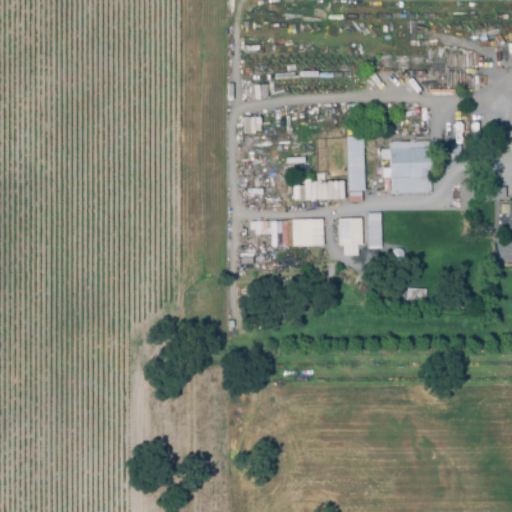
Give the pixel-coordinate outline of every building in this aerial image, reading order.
[(241,133),(258,132),(258,117),(241,117),(241,133)] [(511,153),(492,154),(491,133),(511,132),(511,153)] [(361,190),(360,137),(344,137),(345,190),(361,190)] [(389,194),(387,143),(427,142),(429,185),(404,186),(405,194),(389,194)] [(458,162),(448,161),(449,146),(458,146),(458,162)] [(506,229),(511,228),(511,204),(498,205),(498,214),(506,213),(506,229)] [(377,213),(364,213),(365,248),(378,247),(377,213)] [(355,255),(355,245),(359,245),(359,218),(335,219),(336,246),(341,246),(341,255),(355,255)]
